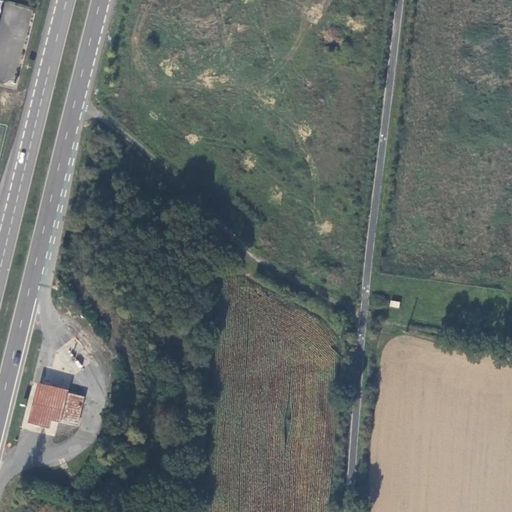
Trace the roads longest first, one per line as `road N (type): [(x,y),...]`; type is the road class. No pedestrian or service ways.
road 1 (primary): [(0,408),(102,0)]
road 2 (track): [(363,313),(260,263),(145,152),(77,102)]
road 3 (primary): [(67,0),(0,272)]
